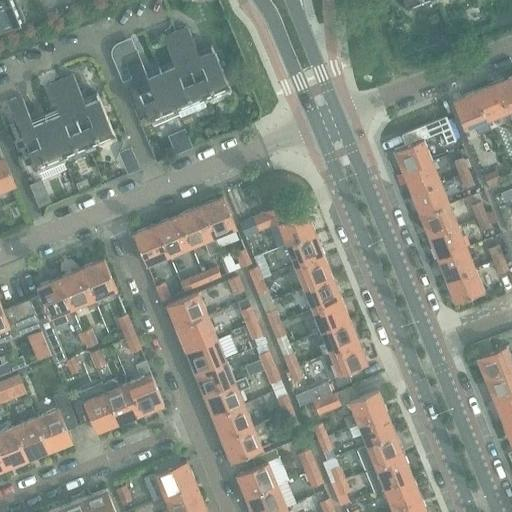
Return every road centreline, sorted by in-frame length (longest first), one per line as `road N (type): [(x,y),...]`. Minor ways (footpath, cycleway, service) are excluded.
road 1 (secondary): [(317,127),(471,511)]
road 2 (secondary): [(427,343),(338,117)]
road 3 (residential): [(196,425),(112,208)]
road 4 (residential): [(0,505),(196,425)]
road 5 (residential): [(338,117),(511,45)]
road 6 (secondary): [(495,511),(427,343)]
road 7 (residential): [(158,187),(317,127)]
road 8 (residential): [(158,187),(101,42)]
road 9 (secondary): [(261,0),(317,127)]
road 10 (secondary): [(338,117),(291,0)]
road 11 (residential): [(0,253),(112,208)]
